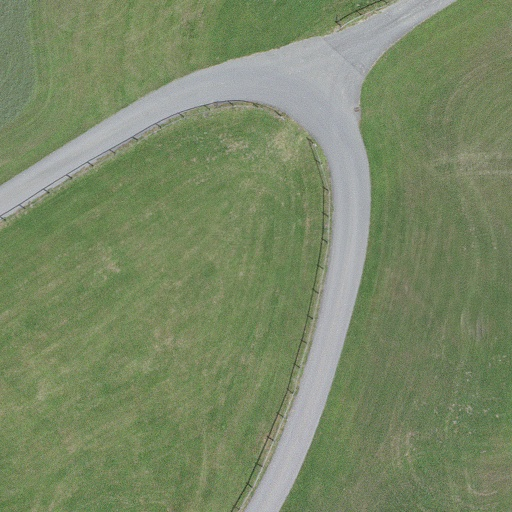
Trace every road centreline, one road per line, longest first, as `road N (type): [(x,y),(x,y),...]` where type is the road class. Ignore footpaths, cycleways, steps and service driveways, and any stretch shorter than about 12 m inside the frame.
road 1 (unclassified): [(0,203),(116,131),(219,81),(302,82),(330,103),(355,220),(338,316),(261,511)]
road 2 (track): [(442,0),(345,59),(319,90)]
